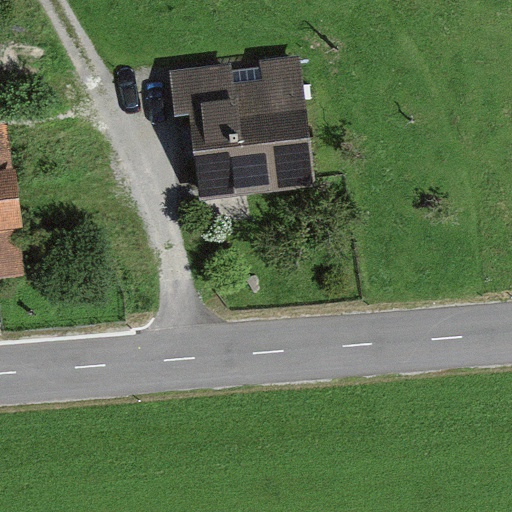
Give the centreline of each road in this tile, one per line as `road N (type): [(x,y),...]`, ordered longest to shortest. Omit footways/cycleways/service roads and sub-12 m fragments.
road 1 (tertiary): [(0,377),(511,337)]
road 2 (track): [(47,0),(166,222),(195,361)]
